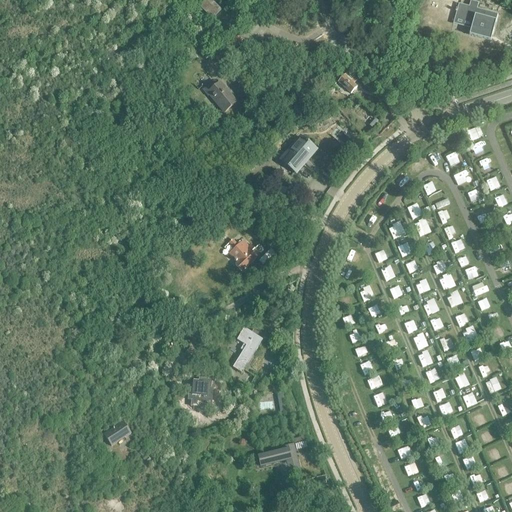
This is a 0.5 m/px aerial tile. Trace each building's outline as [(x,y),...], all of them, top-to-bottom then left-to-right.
[(214,3),(211,6),(205,0),(199,7),(208,16),(209,14),(214,19),(221,11),(214,3)] [(458,4),(455,18),(465,21),(473,23),(471,30),(469,36),(490,42),(492,35),(498,15),(477,9),(478,4),(470,1),(469,7),(458,4)] [(235,34),(225,44),(232,51),(242,41),(235,34)] [(338,83),(350,95),(356,88),(350,82),(352,79),(347,74),(338,83)] [(222,87),(218,91),(213,85),(204,93),(210,100),(212,98),(227,115),(237,106),(222,87)] [(281,161),(296,174),(315,151),(300,138),(281,161)] [(272,185),(269,193),(288,200),(291,192),(272,185)] [(437,210),(449,204),(448,200),(435,206),(437,210)] [(280,225),(266,238),(271,244),(285,231),(280,225)] [(233,240),(229,244),(233,248),(237,244),(233,240)] [(243,241),(229,255),(237,264),(235,266),(241,272),(256,258),(252,253),(254,250),(251,246),(249,247),(243,241)] [(233,368),(242,374),(262,341),(244,330),(237,341),(244,345),(240,351),(243,352),(233,368)] [(177,363),(185,369),(193,359),(185,353),(177,363)] [(203,397),(212,398),(213,382),(190,379),(188,410),(202,411),(203,397)] [(104,436),(112,448),(131,435),(123,423),(104,436)] [(289,476),(300,473),(295,451),(307,448),(306,442),(288,446),(289,449),(257,457),(260,468),(286,462),(289,476)]
